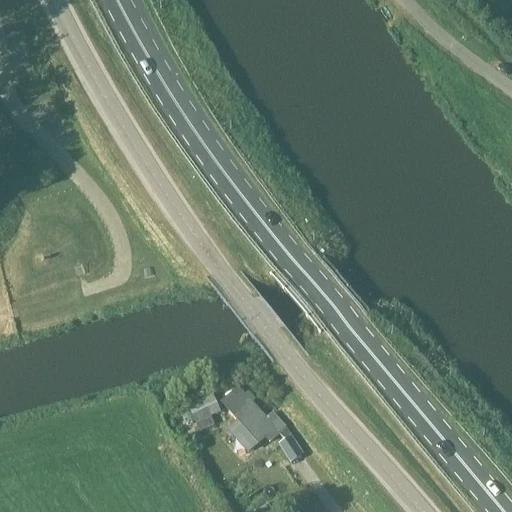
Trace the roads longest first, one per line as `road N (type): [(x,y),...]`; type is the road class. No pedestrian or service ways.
road 1 (primary): [(500,511),(222,173),(115,0)]
road 2 (unclassified): [(418,511),(222,275),(51,0)]
road 3 (unclassified): [(0,61),(17,117),(87,188),(119,242),(113,281),(84,290),(80,277)]
road 4 (unclassified): [(511,91),(403,0)]
